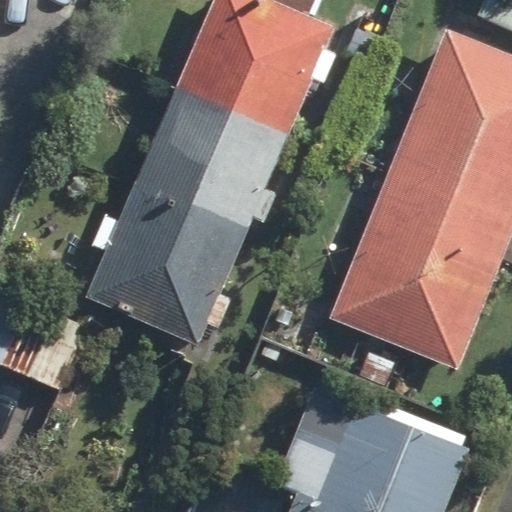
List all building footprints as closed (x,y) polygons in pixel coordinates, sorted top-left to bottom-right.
[(343,22),(291,0),(220,0),(94,294),(206,342),(216,320),(227,324),(240,293),(229,289),(261,214),(272,219),(285,189),(274,184),(343,22)] [(511,0),(488,0),(482,13),(511,26),(511,0)] [(511,250),(511,46),(453,23),(335,317),(465,369),(511,250)] [(3,284),(0,290),(0,358),(69,388),(97,324),(3,284)] [(304,489),(294,511),(449,511),(480,436),(368,391),(365,399),(323,382),(283,481),(304,489)]
